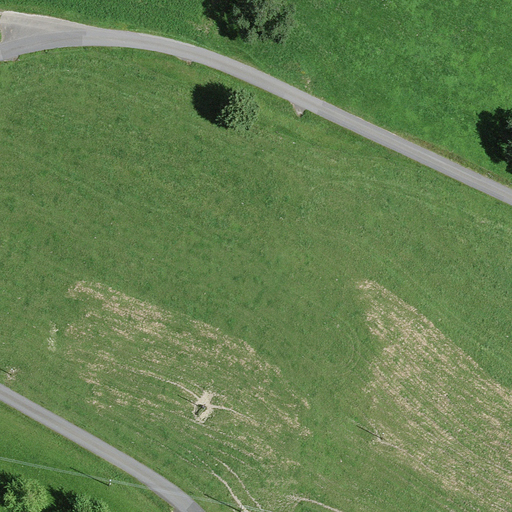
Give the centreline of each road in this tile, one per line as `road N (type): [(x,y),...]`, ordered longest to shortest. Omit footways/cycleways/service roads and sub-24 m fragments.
road 1 (unclassified): [(0,52),(92,37),(181,49),(511,197)]
road 2 (unclassified): [(193,511),(162,485),(0,390)]
